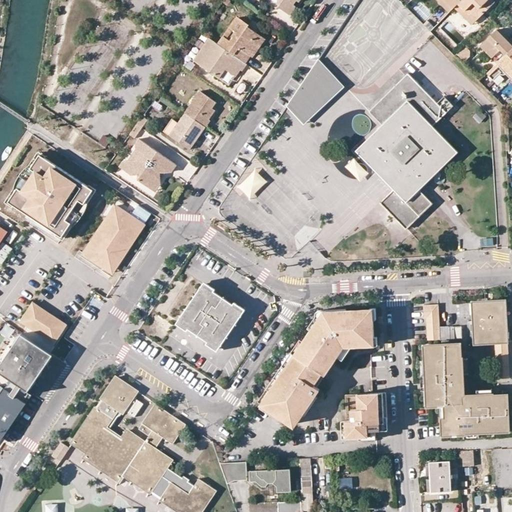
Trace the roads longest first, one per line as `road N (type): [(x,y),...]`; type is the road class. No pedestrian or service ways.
road 1 (residential): [(287,289),(289,313),(218,410),(202,410),(102,339)]
road 2 (residential): [(336,0),(183,223)]
road 3 (unknown): [(425,59),(490,106),(503,276)]
road 4 (residential): [(408,511),(395,282)]
road 5 (residential): [(102,339),(4,487),(0,510)]
road 6 (residential): [(183,223),(102,339)]
road 7 (residential): [(287,289),(183,223)]
